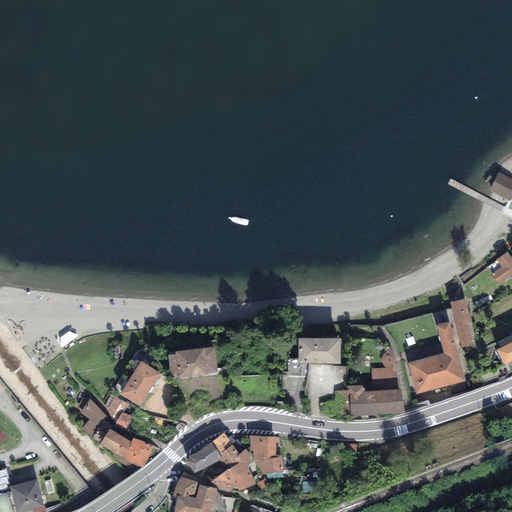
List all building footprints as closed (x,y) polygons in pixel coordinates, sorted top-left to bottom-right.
[(511,204),(511,179),(499,173),(489,194),(506,203),(510,204),(511,205),(511,204)] [(496,259),(501,267),(490,275),(497,285),(511,274),(511,259),(507,252),(496,259)] [(466,299),(450,302),(461,350),(477,346),(466,299)] [(448,323),(437,326),(445,355),(410,364),(417,392),(463,381),(448,323)] [(59,339),(61,348),(77,335),(69,332),(59,339)] [(511,334),(498,341),(501,347),(497,350),(504,364),(511,360),(511,334)] [(341,339),(299,339),(298,363),(341,363),(341,339)] [(116,346),(114,349),(116,351),(114,353),(116,354),(114,357),(117,360),(124,352),(116,346)] [(175,354),(168,355),(171,378),(217,373),(214,347),(175,351),(175,354)] [(381,361),(385,368),(395,367),(394,357),(390,347),(383,353),(381,361)] [(161,374),(141,361),(120,394),(140,407),(161,374)] [(371,368),(372,391),(398,389),(395,367),(385,368),(371,368)] [(364,385),(346,386),(347,390),(347,392),(349,393),(350,416),(405,413),(400,389),(398,389),(372,391),(365,391),(364,385)] [(347,392),(347,390),(336,391),(336,403),(320,403),(321,414),(350,416),(349,393),(347,392)] [(105,405),(115,424),(122,412),(123,413),(129,404),(111,394),(105,405)] [(82,429),(100,443),(109,429),(112,425),(105,420),(107,416),(89,399),(80,413),(88,420),(82,429)] [(115,424),(114,426),(125,431),(132,417),(123,413),(122,412),(115,424)] [(131,441),(109,429),(100,443),(99,444),(123,457),(127,449),(129,450),(131,441)] [(212,442),(220,454),(232,445),(223,432),(212,442)] [(252,458),(254,460),(263,474),(283,472),(281,455),(276,455),(276,443),(279,443),(279,437),(249,435),(250,447),(248,447),(248,451),(252,451),(252,458)] [(132,438),(131,441),(129,450),(127,449),(123,457),(133,464),(133,463),(143,468),(154,446),(132,438)] [(184,462),(194,472),(220,460),(223,459),(220,454),(212,442),(189,456),(184,462)] [(356,453),(356,444),(341,444),(341,454),(356,453)] [(232,445),(220,454),(223,459),(220,460),(222,462),(224,462),(228,469),(229,469),(240,462),(237,456),(239,454),(232,445)] [(246,449),(239,454),(237,456),(240,462),(229,469),(228,469),(210,482),(227,491),(236,486),(233,477),(248,469),(249,468),(248,465),(254,460),(252,458),(246,449)] [(233,477),(236,486),(239,491),(256,484),(248,469),(233,477)] [(4,470),(0,470),(0,491),(9,489),(4,470)] [(172,495),(177,497),(177,495),(196,498),(197,495),(194,494),(198,482),(180,477),(172,495)] [(11,492),(16,511),(21,511),(44,507),(43,506),(36,479),(9,486),(11,492)] [(51,480),(45,481),(48,493),(54,491),(51,480)] [(321,481),(301,482),(302,493),(322,492),(321,481)] [(177,497),(173,511),(210,511),(215,492),(216,490),(199,485),(197,495),(196,498),(177,495),(177,497)] [(16,511),(11,492),(0,494),(0,511),(16,511)] [(218,492),(215,492),(210,511),(232,511),(238,499),(221,497),(218,492)]
